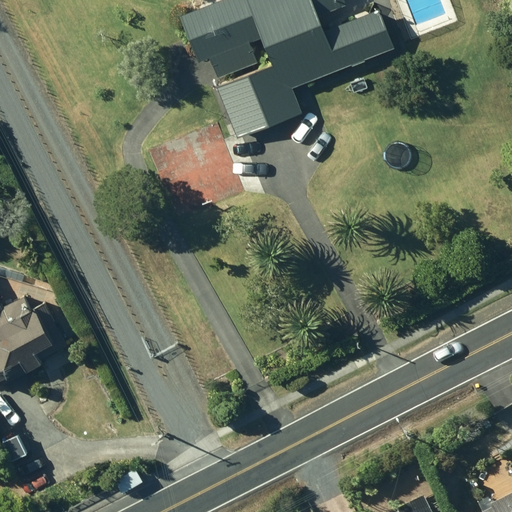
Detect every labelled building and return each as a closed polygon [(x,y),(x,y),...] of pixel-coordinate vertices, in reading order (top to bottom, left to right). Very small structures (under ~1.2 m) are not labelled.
[(221,78),(242,132),(306,107),(296,81),(399,42),(384,3),(334,22),(328,7),(346,0),(209,0),(186,9),(203,55),(213,51),(221,71),(262,56),(255,36),(268,31),(277,56),(221,78)] [(0,374),(33,358),(34,362),(49,355),(47,352),(72,340),(50,293),(38,299),(32,286),(11,297),(0,273),(0,374)] [(406,463),(412,475),(424,468),(417,458),(406,463)] [(147,476),(140,464),(118,475),(125,488),(147,476)] [(409,511),(444,511),(434,492),(407,505),(409,511)] [(482,511),(511,511),(511,493),(497,501),(499,503),(482,511)]
